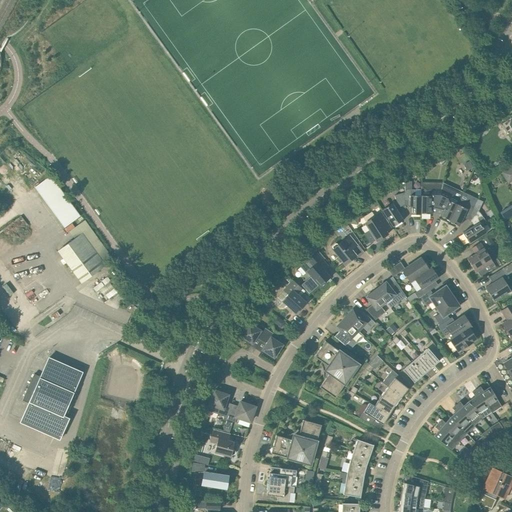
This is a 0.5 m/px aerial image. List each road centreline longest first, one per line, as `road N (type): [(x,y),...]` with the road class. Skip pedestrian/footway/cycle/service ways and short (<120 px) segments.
road 1 (tertiary): [(232,284),(304,210),(449,112),(508,44)]
road 2 (residential): [(280,371),(324,308),(412,242),(434,250),(476,305),(489,338),(485,360)]
road 3 (residential): [(485,360),(414,422),(392,469),(385,511)]
road 4 (tertiary): [(157,511),(168,425),(204,330)]
road 5 (residential): [(267,397),(227,380),(228,363),(241,352),(280,371)]
